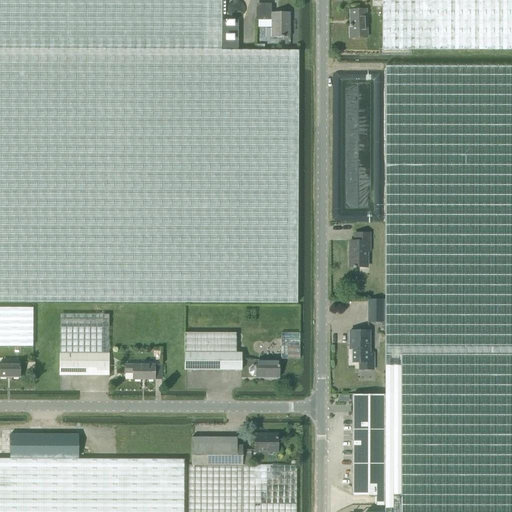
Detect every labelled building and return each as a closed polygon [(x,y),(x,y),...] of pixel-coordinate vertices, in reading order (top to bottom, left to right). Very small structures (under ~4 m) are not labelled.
[(220,0),(0,0),(0,301),(297,303),(298,51),(221,50),(220,0)] [(511,0),(381,0),(382,2),(382,50),(511,50),(511,0)] [(350,10),(350,33),(350,38),(367,38),(366,32),(365,10),(350,10)] [(270,37),(289,37),(289,12),(282,12),(282,15),(270,15),(270,37)] [(223,20),(223,44),(234,44),(234,20),(223,20)] [(511,511),(511,66),(384,66),(384,394),(384,505),(384,511),(511,511)] [(367,251),(370,251),(369,233),(354,233),(355,241),(350,242),(350,267),(368,266),(367,251)] [(367,299),(367,322),(383,322),(383,299),(367,299)] [(0,346),(33,347),(33,308),(0,307),(0,346)] [(60,314),(60,352),(109,353),(109,314),(60,314)] [(352,362),(358,362),(358,370),(374,369),(374,352),(369,352),(369,331),(348,332),(349,344),(351,345),(352,362)] [(242,370),(242,353),(236,353),(236,333),(184,333),(184,353),(184,370),(236,371),(236,370),(242,370)] [(280,358),(299,358),(299,333),(280,333),(280,358)] [(109,376),(109,353),(60,352),(60,376),(109,376)] [(256,377),(279,378),(279,361),(256,360),(256,365),(252,365),(249,368),(249,372),(252,375),(256,375),(256,377)] [(0,376),(20,377),(20,362),(0,362),(0,376)] [(133,380),(155,380),(155,378),(162,378),(162,365),(133,365),(125,365),(125,373),(133,374),(133,380)] [(384,505),(384,394),(352,395),(352,495),(376,495),(376,505),(384,505)] [(78,464),(78,459),(78,435),(9,434),(9,458),(9,464),(78,464)] [(278,453),(278,434),(256,434),(256,453),(278,453)] [(191,465),(250,465),(251,453),(243,453),(243,446),(237,446),(237,437),(192,437),(191,465)] [(9,464),(9,458),(0,458),(0,511),(182,511),(183,459),(78,459),(78,464),(9,464)] [(250,465),(191,465),(188,465),(187,511),(295,511),(296,466),(250,466),(250,465)]
